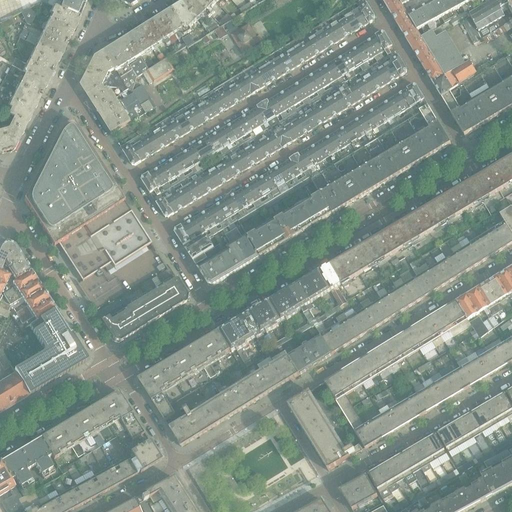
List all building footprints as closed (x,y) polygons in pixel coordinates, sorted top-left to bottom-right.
[(80,19),(87,0),(64,0),(63,4),(53,0),(42,0),(41,3),(42,3),(55,8),(60,10),(80,19)] [(190,28),(202,16),(206,16),(209,19),(211,16),(195,0),(187,0),(185,2),(172,10),(187,34),(192,31),(190,28)] [(212,7),(219,0),(223,0),(226,2),(227,0),(195,0),(211,16),(215,12),(212,9),(212,7)] [(375,18),(363,0),(362,0),(357,3),(369,25),(374,22),(375,18)] [(400,4),(398,0),(385,0),(383,1),(389,11),(400,4)] [(451,21),(444,8),(439,0),(437,0),(428,5),(437,21),(441,19),(444,25),(451,21)] [(457,10),(452,0),(439,0),(444,8),(451,21),(456,18),(453,12),(457,10)] [(472,3),(470,0),(452,0),(457,10),(461,8),(464,13),(467,11),(474,7),(472,3)] [(502,14),(511,7),(511,1),(500,9),(497,2),(495,0),(493,0),(492,1),(486,4),(481,7),(475,10),(474,7),(467,11),(471,18),(482,40),(483,40),(505,26),(508,24),(502,14)] [(500,0),(497,2),(500,9),(511,1),(511,0),(505,0),(506,0),(503,2),(502,0),(500,0)] [(37,15),(42,3),(41,3),(27,10),(34,13),(37,15)] [(369,25),(357,3),(349,8),(362,29),(369,25)] [(243,14),(253,8),(249,4),(239,10),(243,14)] [(406,13),(402,6),(400,4),(389,11),(394,20),(406,13)] [(437,21),(428,5),(418,10),(431,33),(432,32),(437,29),(433,23),(437,21)] [(509,23),(511,21),(511,7),(502,14),(508,24),(509,23)] [(73,33),(80,19),(60,10),(55,8),(51,15),(53,16),(50,22),(73,33)] [(362,29),(349,8),(341,13),(343,16),(344,19),(345,19),(354,34),(362,29)] [(27,24),(34,13),(27,10),(20,14),(22,17),(22,16),(24,20),(26,25),(26,24),(27,24)] [(172,46),(171,44),(184,36),(187,34),(172,10),(152,23),(164,42),(168,48),(172,46)] [(431,33),(418,10),(408,16),(412,23),(417,32),(422,30),(425,36),(431,33)] [(453,28),(470,17),(467,12),(450,22),(453,28)] [(354,34),(345,19),(344,19),(341,21),(339,18),(343,16),(341,13),(335,17),(347,38),(354,34)] [(412,23),(408,16),(406,13),(394,20),(400,30),(412,23)] [(222,27),(233,21),(228,15),(219,23),(222,27)] [(347,38),(335,17),(331,19),(334,25),(330,27),(339,43),(347,38)] [(482,40),(471,18),(462,23),(473,45),(482,40)] [(1,24),(0,24),(0,27),(5,36),(10,33),(8,28),(13,25),(10,19),(1,24)] [(60,59),(67,45),(73,33),(50,22),(37,47),(60,59)] [(339,43),(330,27),(326,30),(324,27),(328,24),(327,22),(320,26),(333,47),(339,43)] [(141,57),(164,42),(152,23),(129,38),(141,57)] [(417,32),(412,23),(400,30),(405,39),(417,32)] [(210,34),(220,28),(218,25),(208,31),(210,34)] [(263,40),(260,36),(256,38),(249,25),(231,36),(242,53),(259,43),(263,40)] [(333,47),(320,26),(313,30),(326,51),(333,47)] [(505,26),(483,40),(486,45),(508,31),(505,26)] [(227,36),(226,34),(223,28),(215,33),(220,40),(227,36)] [(23,30),(19,38),(24,40),(25,41),(29,33),(23,30)] [(326,51),(313,30),(306,35),(318,56),(326,51)] [(421,38),(417,32),(405,39),(411,47),(422,41),(421,38)] [(465,65),(446,33),(437,39),(432,32),(431,33),(425,36),(421,38),(422,41),(427,50),(433,59),(444,77),(465,65)] [(397,54),(384,34),(381,33),(376,36),(389,59),(397,54)] [(29,34),(26,41),(36,46),(39,39),(29,34)] [(318,56),(306,35),(298,39),(300,42),(303,40),(305,43),(302,45),(311,60),(318,56)] [(369,41),(382,63),(385,61),(389,59),(376,36),(369,41)] [(149,71),(141,57),(129,38),(104,53),(127,89),(133,92),(136,79),(143,75),(149,71)] [(311,60),(302,45),(297,48),(295,44),(300,42),(298,39),(291,44),(303,65),(311,60)] [(382,63),(369,41),(362,45),(371,61),(374,59),(377,63),(378,66),(382,63)] [(427,50),(422,41),(411,47),(416,57),(427,50)] [(464,137),(511,108),(511,43),(511,44),(511,52),(477,74),(459,85),(457,87),(452,90),(440,97),(449,111),(464,137)] [(303,65),(291,44),(284,48),(296,69),(303,65)] [(371,61),(362,45),(354,49),(368,72),(371,71),(375,68),(373,66),(369,68),(366,63),(371,61)] [(47,85),(60,59),(37,47),(24,74),(26,75),(47,85)] [(296,69),(284,48),(276,52),(289,73),(296,69)] [(347,54),(359,75),(360,77),(364,74),(368,72),(354,49),(347,54)] [(433,59),(427,50),(416,57),(422,66),(433,59)] [(289,73),(276,52),(269,57),(282,78),(289,73)] [(103,88),(127,89),(104,53),(96,58),(81,87),(96,110),(115,98),(112,92),(110,93),(108,90),(105,91),(103,88)] [(359,75),(347,54),(340,58),(352,79),(355,77),(359,75)] [(407,71),(399,58),(397,54),(389,59),(391,62),(400,77),(406,74),(407,71)] [(162,55),(157,58),(161,64),(165,61),(162,55)] [(282,78),(269,57),(262,61),(274,82),(282,78)] [(352,79),(340,58),(333,62),(342,78),(345,76),(347,79),(344,81),(345,83),(348,81),(352,79)] [(444,77),(433,59),(422,66),(431,82),(434,83),(444,77)] [(149,85),(173,71),(167,61),(165,61),(161,64),(149,71),(143,75),(149,85)] [(274,82),(262,61),(254,66),(255,68),(259,66),(261,69),(257,72),(267,87),(274,82)] [(400,77),(391,62),(387,65),(385,61),(382,63),(393,82),(400,77)] [(342,78),(333,62),(326,67),(337,87),(340,85),(338,81),(342,78)] [(459,85),(477,74),(470,62),(465,65),(444,77),(452,90),(457,87),(454,82),(456,81),(459,85)] [(393,82),(382,63),(378,66),(377,63),(373,66),(375,68),(376,71),(385,86),(393,82)] [(254,66),(246,71),(259,91),(267,87),(257,72),(255,68),(254,66)] [(337,87),(326,67),(318,72),(327,87),(331,85),(333,88),(333,90),(337,87)] [(259,91),(246,71),(238,75),(251,96),(259,91)] [(385,86),(376,71),(372,73),(371,71),(368,72),(378,90),(385,86)] [(327,87),(318,72),(310,76),(321,95),(325,93),(323,90),(327,87)] [(378,90),(368,72),(364,74),(366,77),(363,79),(371,95),(378,90)] [(34,111),(47,85),(26,75),(16,94),(4,88),(4,89),(1,95),(4,96),(13,100),(34,111)] [(251,96),(238,75),(231,80),(233,82),(235,85),(244,100),(251,96)] [(321,95),(310,76),(303,80),(313,96),(316,94),(318,97),(321,95)] [(371,95),(363,79),(358,82),(355,77),(352,79),(364,99),(371,95)] [(452,90),(444,77),(434,83),(431,82),(440,97),(452,90)] [(364,99),(352,79),(348,81),(351,86),(347,88),(357,103),(364,99)] [(244,100),(235,85),(231,88),(229,84),(233,82),(231,80),(224,84),(237,105),(244,100)] [(313,96),(303,80),(297,85),(307,103),(310,101),(309,98),(313,96)] [(357,103),(347,88),(344,83),(340,85),(337,87),(350,108),(357,103)] [(237,105),(224,84),(217,88),(218,91),(222,88),(224,92),(220,94),(229,109),(237,105)] [(307,103),(297,85),(289,89),(298,105),(302,102),(304,105),(307,103)] [(156,108),(145,91),(142,86),(133,92),(133,94),(138,101),(142,108),(146,114),(156,108)] [(428,106),(416,87),(413,86),(407,89),(416,105),(420,111),(428,106)] [(350,108),(337,87),(333,90),(333,88),(329,90),(331,94),(335,92),(337,95),(333,97),(342,112),(350,108)] [(229,109),(220,94),(217,97),(214,93),(218,91),(217,88),(213,91),(210,93),(222,113),(229,109)] [(298,105),(289,89),(282,94),(292,112),(296,110),(294,107),(298,105)] [(416,105),(407,89),(401,93),(413,112),(415,111),(412,107),(416,105)] [(342,112),(333,97),(333,98),(331,94),(329,90),(325,93),(321,95),(334,117),(342,112)] [(222,113),(210,93),(202,98),(203,100),(207,97),(209,101),(205,103),(214,118),(222,113)] [(413,112),(401,93),(393,98),(403,114),(406,112),(408,115),(413,112)] [(142,108),(138,101),(133,94),(118,103),(115,98),(96,110),(112,134),(131,123),(138,118),(135,113),(142,108)] [(292,112),(282,94),(274,98),(284,113),(287,111),(289,114),(292,112)] [(321,95),(318,97),(314,99),(316,103),(321,101),(322,104),(318,106),(327,121),(334,117),(321,95)] [(214,118),(205,103),(203,100),(202,98),(195,102),(207,123),(214,118)] [(284,115),(284,113),(274,98),(267,102),(276,118),(280,116),(282,120),(286,117),(288,116),(287,115),(286,114),(284,115)] [(403,114),(393,98),(385,103),(397,122),(400,120),(398,116),(403,114)] [(327,121),(318,106),(314,109),(313,106),(316,103),(314,99),(310,101),(307,103),(320,126),(327,121)] [(34,111),(13,100),(9,108),(11,110),(8,116),(14,119),(27,124),(34,111)] [(207,123),(195,102),(187,107),(188,109),(193,106),(195,109),(190,112),(200,127),(207,123)] [(267,102),(258,108),(267,124),(266,124),(267,127),(268,128),(279,122),(276,118),(267,102)] [(307,103),(304,105),(299,108),(302,112),(304,115),(312,130),(320,126),(307,103)] [(397,122),(385,103),(378,107),(388,123),(391,121),(393,124),(397,122)] [(342,210),(442,150),(451,145),(442,131),(428,106),(420,111),(416,114),(415,111),(413,112),(408,115),(404,117),(404,118),(400,120),(397,122),(393,124),(390,126),(391,128),(387,131),(385,129),(382,131),(379,133),(371,138),(368,140),(364,142),(360,144),(359,142),(357,144),(358,146),(356,147),(353,149),(350,151),(342,156),(339,157),(335,160),(331,162),(327,164),(324,166),(316,171),(313,173),(309,175),(313,181),(312,182),(320,196),(332,216),(342,210)] [(200,127),(190,112),(187,115),(185,111),(188,109),(187,107),(180,111),(193,131),(200,127)] [(388,123),(378,107),(371,112),(382,131),(385,129),(383,125),(388,123)] [(267,124),(258,108),(251,112),(262,131),(265,129),(263,126),(266,124),(267,124)] [(312,130),(304,115),(300,117),(298,114),(302,112),(299,108),(296,110),(292,112),(306,135),(312,130)] [(193,131),(180,111),(173,116),(174,118),(178,115),(180,118),(176,121),(185,136),(193,131)] [(262,131),(251,112),(244,117),(255,135),(262,131)] [(306,135),(292,112),(289,114),(287,115),(288,116),(286,117),(288,121),(291,118),(293,121),(290,124),(299,139),(306,135)] [(382,131),(371,112),(364,116),(373,132),(377,129),(379,133),(382,131)] [(176,121),(174,118),(173,116),(165,120),(177,141),(185,136),(176,121)] [(373,132),(364,116),(357,121),(368,140),(371,138),(369,134),(373,132)] [(255,135),(244,117),(236,121),(245,137),(249,134),(251,137),(255,135)] [(299,139),(290,124),(288,121),(286,117),(282,120),(283,120),(279,123),(280,125),(284,123),(286,126),(282,128),(292,143),(299,139)] [(14,151),(27,124),(14,119),(8,130),(0,132),(0,154),(1,154),(2,155),(3,154),(12,152),(13,152),(14,151)] [(177,141),(165,120),(157,125),(170,145),(177,141)] [(245,137),(236,121),(229,126),(240,144),(243,142),(241,139),(245,137)] [(368,140),(357,121),(349,125),(359,140),(362,138),(364,142),(368,140)] [(90,277),(111,264),(114,268),(151,244),(150,242),(127,206),(117,190),(99,162),(84,140),(76,127),(73,122),(60,130),(50,150),(42,165),(30,189),(24,201),(24,202),(29,210),(37,222),(38,221),(42,219),(56,242),(58,245),(65,255),(69,262),(75,271),(82,282),(90,277)] [(292,143),(282,128),(280,125),(279,123),(279,122),(268,128),(270,132),(271,131),(273,134),(282,149),(292,143)] [(170,145),(157,125),(150,130),(162,150),(170,145)] [(359,140),(349,125),(342,130),(353,149),(356,147),(354,143),(359,140)] [(240,144),(229,126),(221,130),(231,145),(235,143),(236,146),(240,144)] [(282,149),(273,134),(269,136),(268,133),(270,132),(268,128),(267,127),(265,129),(262,131),(275,153),(282,149)] [(162,150),(150,130),(143,134),(144,136),(148,134),(150,136),(146,139),(155,154),(162,150)] [(231,145),(221,130),(214,134),(226,153),(229,151),(227,148),(229,147),(230,148),(230,150),(233,148),(231,145)] [(353,149),(342,130),(335,134),(343,150),(347,147),(350,151),(353,149)] [(275,153),(262,131),(255,135),(268,157),(275,153)] [(226,153),(214,134),(207,139),(216,154),(220,152),(222,155),(226,153)] [(343,150),(335,134),(327,138),(339,157),(342,156),(340,152),(343,150)] [(255,135),(251,137),(247,140),(250,144),(253,141),(255,145),(252,147),(261,162),(268,157),(255,135)] [(155,154),(146,139),(142,141),(139,136),(135,139),(148,158),(155,154)] [(339,157),(327,138),(320,143),(329,158),(331,162),(335,160),(339,157)] [(148,158),(135,139),(128,143),(140,163),(148,158)] [(216,154),(207,139),(192,148),(201,163),(216,154)] [(261,162),(252,147),(250,144),(247,140),(243,142),(240,144),(253,166),(261,162)] [(140,163),(128,143),(120,148),(123,153),(132,166),(135,166),(140,163)] [(329,158),(320,143),(313,147),(324,166),(327,164),(325,161),(329,158)] [(240,144),(236,146),(233,148),(235,152),(239,150),(241,153),(237,155),(246,171),(253,166),(240,144)] [(324,166),(313,147),(305,152),(314,167),(316,171),(324,166)] [(203,166),(201,163),(192,148),(185,152),(196,170),(203,166)] [(246,171),(237,155),(235,152),(233,148),(230,150),(229,151),(226,153),(239,175),(246,171)] [(196,170),(185,152),(177,157),(187,172),(191,170),(192,173),(196,170)] [(314,167),(305,152),(298,156),(309,175),(313,173),(310,170),(314,167)] [(239,175),(226,153),(222,155),(218,157),(221,161),(224,159),(226,162),(222,164),(231,180),(239,175)] [(313,181),(309,175),(298,156),(290,161),(300,176),(304,174),(306,177),(302,180),(306,186),(312,182),(313,181)] [(187,172),(177,157),(170,161),(181,180),(185,178),(183,175),(187,172)] [(231,180),(222,164),(219,167),(217,164),(221,161),(218,157),(219,159),(212,164),(224,184),(231,180)] [(181,180),(170,161),(163,166),(172,181),(176,179),(178,182),(181,180)] [(300,176),(290,161),(283,165),(292,181),(295,184),(298,190),(306,186),(302,180),(298,182),(296,178),(300,176)] [(511,184),(511,171),(506,162),(506,161),(505,162),(491,170),(492,171),(485,175),(484,174),(470,182),(482,202),(511,184)] [(224,184),(212,164),(205,168),(206,170),(210,168),(212,171),(208,173),(217,188),(224,184)] [(292,181),(283,165),(276,170),(291,195),(298,190),(295,184),(291,187),(288,183),(292,181)] [(172,181),(163,166),(155,170),(169,193),(173,190),(176,188),(174,184),(170,186),(168,184),(172,181)] [(217,188),(208,173),(204,175),(202,172),(206,170),(205,168),(203,166),(196,170),(210,193),(217,188)] [(169,193),(155,170),(148,175),(158,190),(161,187),(163,191),(160,193),(161,195),(162,197),(166,194),(169,193)] [(203,197),(210,193),(196,170),(192,173),(189,175),(191,179),(195,176),(197,180),(193,182),(203,197)] [(291,195),(276,170),(269,174),(283,199),(291,195)] [(283,199),(269,174),(261,179),(276,204),(283,199)] [(158,190),(148,175),(142,178),(142,181),(153,199),(161,195),(160,193),(158,190)] [(203,197),(193,182),(190,184),(188,181),(191,179),(189,175),(185,178),(181,180),(195,202),(203,197)] [(276,204),(261,179),(254,183),(263,198),(267,196),(269,199),(265,202),(269,208),(276,204)] [(195,202),(181,180),(178,182),(174,184),(176,188),(181,185),(183,189),(178,191),(188,206),(195,202)] [(447,223),(482,202),(470,182),(456,191),(457,192),(450,196),(449,195),(435,203),(447,223)] [(263,198),(254,183),(247,187),(262,212),(269,208),(265,202),(261,204),(259,201),(263,198)] [(262,212),(247,187),(240,192),(249,207),(253,205),(255,208),(251,211),(254,217),(262,212)] [(188,206),(178,191),(175,193),(173,190),(169,193),(180,211),(188,206)] [(249,207),(240,192),(233,196),(248,221),(254,217),(251,211),(247,213),(245,210),(249,207)] [(180,211),(169,193),(166,194),(168,197),(164,200),(174,215),(180,211)] [(164,200),(162,197),(161,195),(153,199),(165,218),(168,218),(174,215),(164,200)] [(248,221),(233,196),(225,201),(234,216),(238,214),(240,217),(238,218),(237,217),(235,218),(238,222),(240,226),(248,221)] [(280,247),(323,221),(332,216),(320,196),(312,200),(313,202),(308,206),(304,199),(292,206),(296,213),(285,220),(283,217),(275,223),(276,225),(257,236),(256,234),(248,238),(260,259),(280,247)] [(234,216),(225,201),(218,205),(230,226),(237,222),(238,222),(235,218),(233,219),(234,221),(232,222),(230,218),(234,216)] [(412,244),(447,223),(435,203),(421,212),(422,213),(415,217),(414,216),(400,224),(412,244)] [(230,226),(218,205),(210,209),(220,225),(223,223),(225,224),(221,227),(223,230),(230,226)] [(511,208),(500,216),(504,223),(511,235),(511,208)] [(220,225),(210,209),(204,213),(216,235),(223,230),(221,227),(222,228),(218,231),(215,227),(220,225)] [(216,235),(204,213),(196,218),(205,234),(209,231),(211,235),(207,237),(208,239),(216,235)] [(205,234),(196,218),(189,222),(200,241),(203,240),(201,236),(205,234)] [(200,241),(189,222),(181,227),(193,246),(200,241)] [(511,244),(511,235),(504,223),(492,230),(504,250),(511,244)] [(377,265),(412,244),(400,224),(386,233),(387,234),(380,238),(379,237),(365,245),(377,265)] [(193,246),(181,227),(176,230),(175,233),(186,250),(193,246)] [(260,259),(248,238),(247,238),(243,240),(236,230),(231,233),(250,265),(260,259)] [(504,250),(492,230),(484,235),(496,255),(504,250)] [(250,265),(231,233),(225,236),(231,247),(227,249),(229,252),(240,271),(250,265)] [(496,255),(484,235),(476,240),(488,260),(496,255)] [(208,253),(214,249),(208,239),(207,237),(203,240),(200,241),(193,246),(186,250),(193,261),(204,255),(208,253)] [(488,260),(476,240),(468,245),(480,265),(488,260)] [(23,259),(15,247),(15,246),(8,243),(7,243),(8,255),(4,264),(7,268),(23,259)] [(342,286),(377,265),(365,245),(351,254),(352,255),(345,259),(344,258),(330,266),(329,267),(341,286),(342,286)] [(480,265),(468,245),(460,250),(472,270),(480,265)] [(240,271),(229,252),(225,255),(219,246),(214,249),(230,277),(240,271)] [(230,277),(214,249),(208,253),(213,261),(209,264),(220,283),(230,277)] [(472,270),(460,250),(452,255),(464,275),(472,270)] [(464,275),(452,255),(445,259),(442,254),(440,255),(456,280),(464,275)] [(197,267),(203,263),(207,260),(204,255),(193,261),(197,267)] [(456,280),(440,255),(434,259),(437,264),(436,265),(444,278),(447,285),(456,280)] [(31,272),(23,259),(7,268),(16,281),(31,272)] [(166,268),(163,263),(156,268),(159,272),(166,268)] [(220,283),(209,264),(205,266),(203,263),(197,267),(208,285),(214,287),(214,286),(220,283)] [(444,278),(436,265),(429,269),(426,264),(425,265),(428,270),(439,290),(447,285),(444,278)] [(439,290),(428,270),(425,265),(417,270),(431,295),(439,290)] [(344,291),(341,286),(329,267),(319,272),(331,291),(341,307),(346,304),(340,294),(344,291)] [(187,297),(176,279),(170,269),(156,277),(162,287),(150,295),(163,317),(186,303),(187,303),(188,297),(187,297)] [(431,295),(417,270),(413,272),(416,277),(413,279),(409,273),(406,274),(422,301),(431,295)] [(0,283),(5,287),(10,276),(1,271),(0,271),(0,283)] [(511,278),(507,271),(497,278),(509,298),(511,300),(511,299),(511,278)] [(6,300),(37,281),(31,272),(16,281),(12,283),(15,288),(3,295),(6,300)] [(331,291),(319,272),(309,279),(321,297),(331,291)] [(422,301),(406,274),(400,278),(401,279),(399,280),(414,305),(422,301)] [(509,298),(497,278),(487,284),(499,304),(509,298)] [(321,297),(309,279),(299,284),(299,285),(310,303),(321,297)] [(414,305),(399,280),(393,284),(396,289),(394,291),(406,310),(414,305)] [(25,302),(43,290),(37,281),(6,300),(10,306),(22,298),(25,302)] [(487,284),(477,290),(488,309),(493,317),(503,310),(499,304),(487,284)] [(313,308),(310,303),(299,285),(289,290),(302,313),(309,324),(311,328),(312,328),(321,322),(320,320),(319,318),(315,321),(308,310),(313,308)] [(406,310),(394,291),(388,295),(384,289),(383,290),(398,315),(406,310)] [(18,319),(49,299),(43,290),(25,302),(27,307),(15,314),(13,310),(9,314),(15,321),(18,319)] [(302,313),(289,290),(279,296),(292,318),(302,313)] [(398,315),(383,290),(377,294),(380,299),(378,301),(390,320),(398,315)] [(488,309),(477,290),(466,297),(478,315),(488,309)] [(163,317),(150,295),(126,309),(127,311),(140,331),(163,317)] [(0,301),(0,296),(0,308),(9,314),(13,310),(10,308),(10,307),(0,301)] [(292,318),(279,296),(269,302),(283,324),(292,318)] [(478,315),(466,297),(459,301),(456,303),(468,321),(478,315)] [(37,322),(55,310),(49,299),(18,319),(22,325),(34,317),(37,322)] [(381,325),(367,300),(361,304),(364,310),(362,311),(373,330),(381,325)] [(390,320),(378,301),(371,305),(368,300),(367,300),(381,325),(390,320)] [(283,324),(269,302),(263,306),(259,308),(273,330),(283,324)] [(456,303),(447,308),(459,326),(468,321),(456,303)] [(326,319),(341,310),(339,307),(330,312),(327,307),(323,310),(326,314),(324,316),(326,319)] [(9,314),(0,308),(0,315),(7,319),(9,314)] [(273,330),(259,308),(255,310),(255,311),(249,314),(262,336),(273,330)] [(447,308),(439,314),(450,332),(459,326),(447,308)] [(40,356),(14,371),(15,374),(29,397),(55,381),(60,378),(88,361),(66,326),(55,310),(37,322),(29,327),(45,353),(40,356)] [(140,331),(127,311),(116,318),(128,338),(140,331)] [(373,330),(362,311),(353,316),(365,336),(373,330)] [(262,336),(249,314),(240,320),(239,320),(239,321),(251,341),(256,339),(257,340),(264,353),(265,353),(266,356),(272,352),(272,351),(272,352),(269,348),(262,336)] [(439,314),(430,319),(441,337),(450,332),(439,314)] [(365,336),(353,316),(347,320),(345,316),(343,318),(356,341),(365,336)] [(128,338),(116,318),(112,320),(110,317),(101,322),(114,342),(119,343),(128,338)] [(493,317),(483,323),(489,333),(499,325),(493,317)] [(356,341),(343,318),(338,321),(340,324),(336,327),(348,346),(356,341)] [(479,318),(469,324),(480,339),(489,333),(483,323),(479,318)] [(441,337),(430,319),(421,324),(432,342),(441,337)] [(251,341),(239,321),(229,326),(244,351),(245,351),(250,348),(247,344),(251,341)] [(325,331),(321,324),(315,328),(319,334),(325,331)] [(432,342),(421,324),(412,330),(424,348),(432,342)] [(244,351),(229,326),(219,332),(230,352),(232,353),(236,351),(245,365),(247,368),(252,364),(251,361),(245,351),(244,351)] [(348,346),(336,327),(328,332),(339,351),(348,346)] [(424,348),(412,330),(404,335),(415,353),(424,348)] [(230,352),(219,332),(198,345),(192,349),(192,348),(191,349),(202,368),(210,364),(215,372),(220,369),(215,361),(230,352)] [(339,351),(328,332),(320,337),(321,338),(320,338),(321,339),(331,357),(339,351)] [(415,353),(404,335),(395,340),(406,359),(415,353)] [(331,357),(321,339),(315,343),(314,342),(295,354),(296,355),(290,359),(289,357),(288,358),(287,356),(299,376),(314,367),(314,366),(317,364),(317,365),(322,362),(331,357)] [(406,359),(395,340),(386,346),(397,364),(406,359)] [(511,363),(511,355),(505,343),(496,348),(507,366),(511,363)] [(397,364),(386,346),(377,351),(389,369),(397,364)] [(507,366),(496,348),(487,353),(498,371),(507,366)] [(202,368),(191,349),(165,364),(177,383),(202,368)] [(377,351),(369,357),(380,375),(389,369),(377,351)] [(498,371),(487,353),(478,358),(489,377),(498,371)] [(182,448),(246,409),(299,376),(287,356),(235,388),(231,382),(218,390),(221,396),(208,404),(206,400),(189,410),(188,410),(185,412),(188,417),(170,429),(175,438),(182,448)] [(369,357),(360,362),(371,380),(375,378),(380,375),(369,357)] [(489,377),(478,358),(469,363),(480,382),(489,377)] [(371,380),(360,362),(351,367),(363,386),(371,380)] [(471,387),(460,369),(457,370),(453,363),(447,366),(463,392),(471,387)] [(480,382),(469,363),(460,369),(471,387),(480,382)] [(164,391),(177,383),(165,364),(138,380),(154,405),(164,399),(169,406),(170,406),(172,404),(164,391)] [(463,392),(447,366),(447,367),(439,373),(440,374),(454,398),(463,392)] [(363,386),(351,367),(343,373),(354,391),(363,386)] [(354,391),(343,373),(334,378),(342,390),(345,396),(354,391)] [(0,413),(29,397),(15,374),(14,374),(0,382),(0,413)] [(454,398),(440,374),(431,379),(445,403),(454,398)] [(342,390),(334,378),(325,384),(332,396),(342,390)] [(445,403),(431,379),(430,379),(422,384),(436,408),(445,403)] [(436,408),(422,384),(413,390),(416,395),(427,413),(436,408)] [(345,396),(342,390),(332,396),(345,417),(355,411),(345,396)] [(134,418),(120,396),(118,393),(94,407),(106,426),(116,420),(120,427),(134,418)] [(346,453),(333,431),(310,393),(288,407),(328,472),(340,465),(363,451),(359,445),(346,453)] [(427,413),(416,395),(408,400),(419,418),(427,413)] [(511,408),(505,395),(496,401),(506,419),(507,418),(510,424),(511,422),(511,408)] [(176,415),(170,406),(169,406),(164,399),(154,405),(165,422),(176,415)] [(419,418),(408,400),(399,405),(410,424),(419,418)] [(506,419),(496,401),(487,406),(498,424),(506,419)] [(410,424),(399,405),(390,410),(401,429),(410,424)] [(498,424),(487,406),(479,410),(490,429),(498,424)] [(106,426),(94,407),(67,423),(80,444),(101,431),(100,429),(106,426)] [(401,429),(390,410),(388,407),(379,412),(381,416),(381,415),(392,434),(401,429)] [(490,429),(479,410),(471,415),(482,433),(490,429)] [(364,426),(364,425),(355,411),(345,417),(354,432),(358,438),(367,432),(364,426)] [(381,415),(381,416),(372,421),(383,439),(392,434),(381,415)] [(482,433),(471,415),(463,420),(473,438),(482,433)] [(144,434),(134,418),(120,427),(124,433),(126,431),(132,441),(144,434)] [(473,438),(463,420),(454,425),(465,443),(473,438)] [(372,421),(364,425),(364,426),(367,432),(374,444),(383,439),(372,421)] [(80,444),(67,423),(65,424),(66,424),(60,428),(59,427),(41,438),(41,439),(51,457),(53,459),(71,448),(77,459),(84,455),(78,444),(80,444)] [(465,443),(454,425),(446,430),(457,448),(465,443)] [(457,448),(446,430),(438,435),(448,453),(457,448)] [(374,444),(367,432),(358,438),(365,450),(374,444)] [(446,454),(435,436),(427,441),(441,465),(449,460),(446,454)] [(100,437),(94,441),(98,448),(104,445),(100,437)] [(47,459),(51,457),(41,439),(20,451),(31,469),(35,466),(44,480),(55,473),(47,459)] [(441,465),(427,441),(419,446),(429,464),(433,470),(441,466),(440,465),(441,465)] [(497,453),(509,446),(507,441),(494,448),(497,453)] [(161,461),(158,455),(153,448),(149,442),(135,450),(138,454),(130,458),(139,473),(140,474),(161,461)] [(88,454),(98,448),(96,445),(92,447),(93,449),(87,452),(88,454)] [(429,464),(419,446),(410,451),(421,469),(422,469),(425,474),(432,470),(429,465),(429,464)] [(31,469),(20,451),(0,463),(10,481),(15,478),(23,491),(34,485),(26,472),(31,469)] [(421,469),(410,451),(402,456),(413,474),(421,469)] [(488,461),(496,456),(493,452),(485,456),(488,461)] [(511,486),(511,455),(507,458),(510,464),(482,479),(483,481),(493,497),(511,486)] [(413,474),(402,456),(394,461),(405,479),(413,474)] [(488,461),(485,456),(479,460),(482,465),(488,461)] [(81,505),(83,504),(83,505),(90,501),(92,500),(99,496),(101,495),(108,491),(110,490),(117,486),(119,485),(126,481),(128,480),(137,475),(136,475),(139,473),(130,458),(41,508),(33,492),(21,499),(15,489),(9,492),(12,497),(1,503),(5,511),(69,511),(72,511),(72,510),(74,509),(74,510),(81,506),(81,505)] [(405,479),(394,461),(386,466),(396,484),(405,479)] [(475,466),(472,461),(467,464),(469,469),(475,466)] [(15,489),(10,481),(0,463),(0,497),(9,493),(9,492),(15,489)] [(396,484),(386,466),(377,471),(388,489),(392,495),(400,490),(396,484)] [(388,489),(377,471),(369,476),(379,494),(388,489)] [(450,480),(459,475),(456,471),(447,476),(450,480)] [(378,497),(366,477),(354,484),(340,492),(352,511),(378,497)] [(194,511),(191,507),(173,478),(156,487),(160,493),(172,511),(194,511)] [(465,511),(493,497),(483,481),(479,483),(478,487),(468,492),(464,491),(455,496),(454,500),(444,505),(447,511),(465,511)] [(425,495),(434,490),(431,485),(422,490),(424,493),(425,495)] [(145,501),(160,493),(156,487),(141,496),(136,499),(139,504),(145,501)] [(413,505),(426,497),(425,495),(424,493),(410,500),(413,505)] [(140,511),(134,500),(125,505),(128,511),(140,511)] [(401,510),(409,505),(406,500),(398,505),(401,510)] [(329,511),(326,507),(322,501),(302,511),(329,511)]
